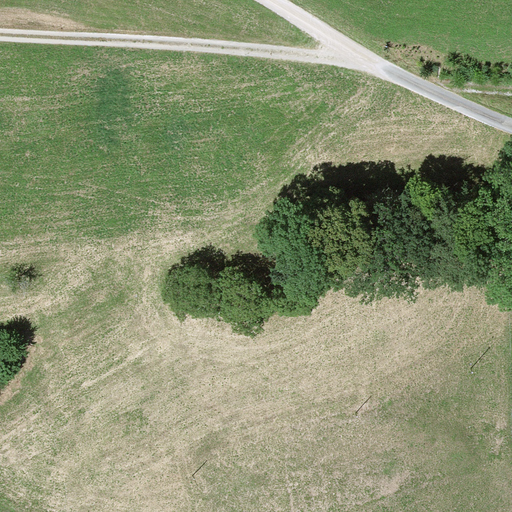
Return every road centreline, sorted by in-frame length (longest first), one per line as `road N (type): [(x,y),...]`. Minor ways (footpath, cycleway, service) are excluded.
road 1 (track): [(0,35),(348,56)]
road 2 (track): [(428,95),(262,0)]
